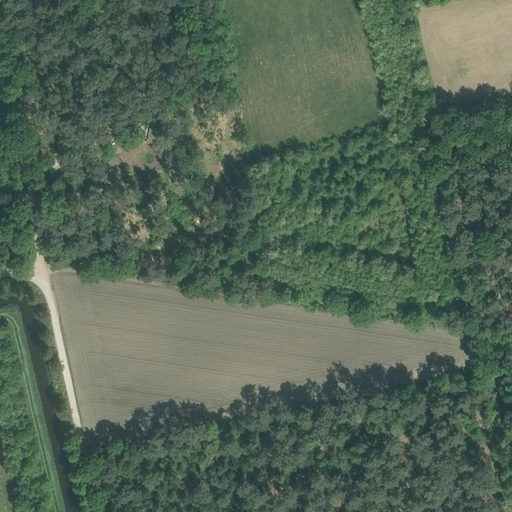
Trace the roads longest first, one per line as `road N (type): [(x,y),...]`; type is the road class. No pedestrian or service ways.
road 1 (track): [(44,271),(65,267),(511,337)]
road 2 (track): [(94,511),(44,271)]
road 3 (track): [(0,314),(11,319),(58,511)]
road 4 (track): [(44,271),(0,78)]
